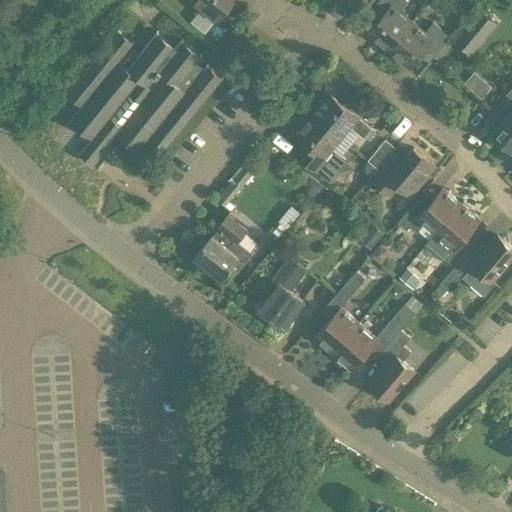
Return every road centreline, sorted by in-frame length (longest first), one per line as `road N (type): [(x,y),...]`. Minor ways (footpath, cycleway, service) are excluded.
road 1 (residential): [(394,461),(128,260)]
road 2 (residential): [(128,260),(315,33)]
road 3 (residential): [(315,33),(511,206)]
road 4 (residential): [(511,331),(394,461)]
road 5 (residential): [(128,260),(0,144)]
